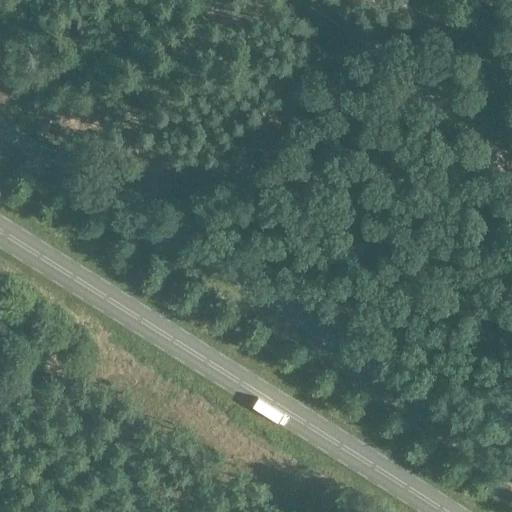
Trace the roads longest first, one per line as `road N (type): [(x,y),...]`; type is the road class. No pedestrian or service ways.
road 1 (unclassified): [(511,466),(0,130)]
road 2 (primary): [(442,511),(0,232)]
road 3 (track): [(511,154),(395,55),(310,0)]
